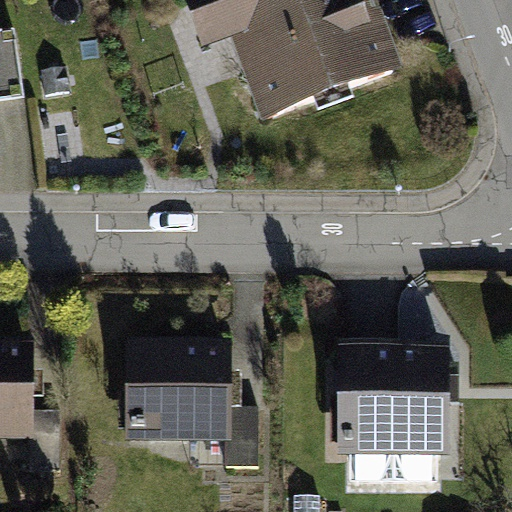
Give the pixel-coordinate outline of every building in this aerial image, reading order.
[(224,0),(268,118),(391,73),(373,24),(365,27),(355,0),(224,0)] [(0,97),(24,95),(14,30),(0,32),(0,97)] [(0,351),(0,432),(29,432),(30,471),(61,471),(61,411),(29,412),(29,351),(0,351)] [(131,352),(131,433),(227,434),(226,468),(258,468),(259,408),(227,408),(227,352),(131,352)] [(344,356),(344,447),(444,447),(444,356),(344,356)] [(320,511),(320,496),(294,497),(294,511),(320,511)]
